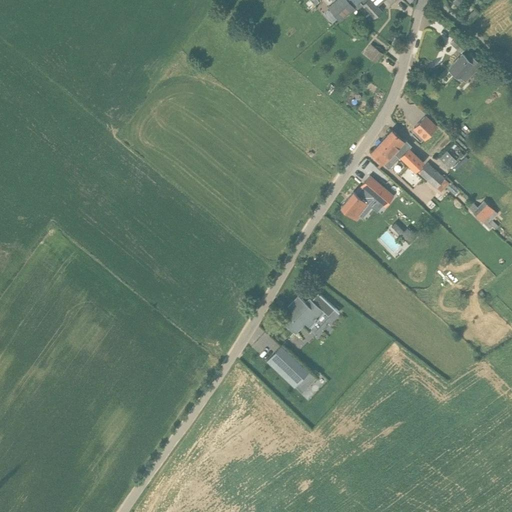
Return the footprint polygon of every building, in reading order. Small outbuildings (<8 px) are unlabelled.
[(339,1),(338,0),(337,0),(327,9),(340,19),(349,12),(339,1)] [(340,0),(339,1),(349,12),(359,2),(362,0),(340,0)] [(370,22),(381,12),(377,7),(371,0),(366,0),(363,4),(371,13),(366,17),(370,22)] [(461,52),(466,46),(456,37),(450,43),(461,52)] [(400,50),(403,43),(394,38),(391,45),(400,50)] [(376,62),(383,53),(375,47),(368,56),(376,62)] [(480,63),(469,53),(466,57),(463,54),(449,68),(459,77),(460,76),(465,80),(480,63)] [(425,138),(436,126),(425,116),(414,128),(425,138)] [(412,153),(415,150),(408,143),(407,145),(403,141),(404,141),(391,129),(381,140),(399,158),(404,162),(405,160),(417,171),(424,164),(412,153)] [(399,158),(381,140),(371,151),(389,168),(399,158)] [(450,167),(458,159),(448,149),(440,156),(450,167)] [(476,154),(482,161),(488,155),(482,149),(476,154)] [(428,180),(436,171),(427,163),(423,167),(424,168),(419,172),(428,180)] [(449,182),(436,171),(428,180),(436,187),(441,191),(449,182)] [(353,192),(341,206),(355,218),(358,214),(362,218),(372,207),(370,205),(375,199),(381,203),(383,205),(392,195),(370,176),(361,186),(362,187),(356,194),(353,192)] [(497,225),(492,220),(477,206),(471,200),(466,206),(489,228),(490,227),(493,230),(494,228),(495,230),(498,226),(497,225)] [(477,206),(492,220),(497,213),(483,200),(477,206)] [(408,228),(404,232),(395,223),(392,226),(409,243),(416,236),(408,228)] [(289,315),(283,321),(295,332),(304,322),(309,326),(315,320),(315,321),(317,319),(317,318),(323,311),(329,315),(334,310),(317,294),(312,300),(310,298),(306,303),(299,296),(288,308),(292,311),(289,315)] [(303,394),(317,379),(281,346),(267,361),(303,394)]
